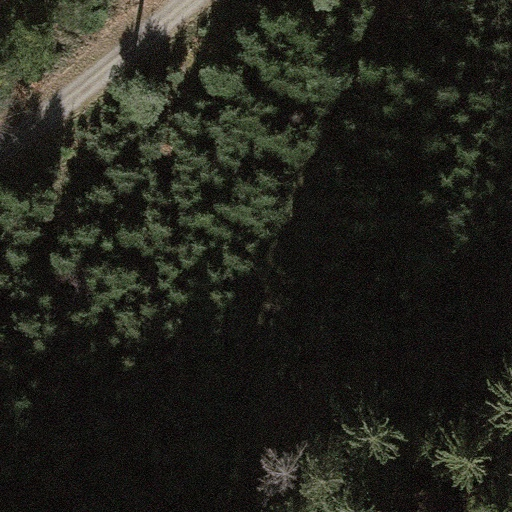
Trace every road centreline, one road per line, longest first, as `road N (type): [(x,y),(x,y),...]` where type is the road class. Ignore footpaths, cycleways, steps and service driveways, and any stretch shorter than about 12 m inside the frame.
road 1 (track): [(236,511),(254,346),(275,269),(390,0)]
road 2 (track): [(0,152),(185,0)]
